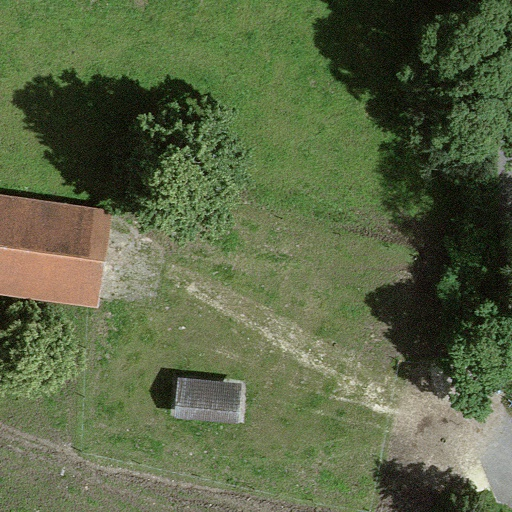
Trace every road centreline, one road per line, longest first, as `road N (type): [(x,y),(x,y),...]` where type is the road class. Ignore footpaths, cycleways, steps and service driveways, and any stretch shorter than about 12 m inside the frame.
road 1 (track): [(113,263),(233,306),(511,460)]
road 2 (unclassified): [(511,278),(475,0)]
